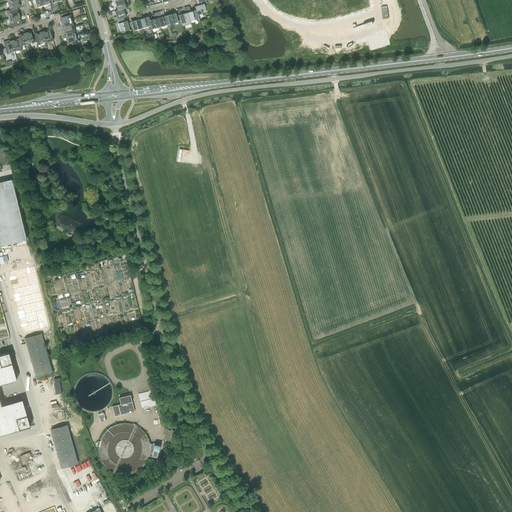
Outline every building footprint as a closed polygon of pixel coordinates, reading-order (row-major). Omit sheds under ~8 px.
[(17,8),(20,7),(19,4),(18,4),(17,2),(19,2),(18,0),(14,0),(8,2),(9,7),(8,7),(8,10),(9,10),(17,8)] [(42,5),(40,0),(32,0),(35,9),(37,8),(37,7),(42,5)] [(127,0),(119,0),(115,1),(117,10),(126,8),(126,7),(124,2),(128,1),(127,0)] [(195,6),(196,10),(198,15),(202,14),(202,12),(206,11),(204,4),(206,3),(205,1),(208,0),(201,0),(198,1),(199,5),(195,6)] [(286,0),(280,7),(284,10),(289,3),(286,0)] [(291,5),(291,8),(293,9),(291,16),(298,17),(298,16),(300,7),(294,5),(294,6),(291,5)] [(186,7),(190,21),(199,18),(198,15),(196,10),(190,12),(188,6),(186,7)] [(117,10),(114,11),(116,18),(117,19),(123,18),(125,17),(124,11),(127,10),(126,7),(126,8),(117,10)] [(190,21),(186,7),(183,7),(185,13),(179,15),(180,21),(182,26),(191,24),(190,21)] [(9,18),(19,15),(18,13),(17,13),(16,11),(18,11),(17,8),(9,10),(8,10),(5,11),(6,14),(7,14),(9,18)] [(318,11),(319,14),(321,14),(322,18),(328,17),(326,8),(320,9),(320,10),(318,11)] [(61,22),(71,19),(70,15),(71,15),(70,12),(59,15),(59,18),(61,18),(61,20),(60,20),(61,22)] [(169,24),(166,15),(161,17),(159,12),(156,13),(159,23),(160,27),(167,25),(169,24)] [(138,14),(142,28),(150,25),(151,25),(149,20),(148,17),(143,18),(141,13),(138,14)] [(149,20),(151,25),(150,25),(152,29),(160,27),(159,23),(156,13),(154,13),(155,19),(149,20)] [(180,21),(179,15),(176,16),(175,13),(166,15),(169,24),(178,22),(180,21)] [(142,28),(138,14),(135,15),(137,20),(131,22),(133,30),(142,28)] [(19,15),(9,18),(10,23),(9,23),(10,26),(21,23),(20,20),(19,20),(18,18),(20,18),(19,15)] [(123,18),(117,19),(120,31),(125,30),(125,31),(129,30),(127,21),(124,21),(123,18)] [(71,19),(61,22),(62,25),(63,25),(63,27),(62,27),(63,30),(75,27),(74,24),(73,24),(71,19)] [(76,30),(75,27),(63,30),(64,35),(65,38),(76,35),(74,30),(76,30)] [(46,30),(44,31),(42,32),(45,42),(49,41),(50,42),(53,41),(49,30),(46,30)] [(34,34),(33,31),(30,32),(31,33),(28,33),(28,32),(26,33),(28,43),(33,42),(33,43),(36,42),(37,42),(34,34)] [(45,42),(42,32),(39,33),(39,34),(37,34),(37,33),(34,34),(37,42),(36,42),(37,46),(40,45),(40,44),(45,42)] [(28,43),(26,33),(23,34),(23,35),(21,35),(21,34),(18,35),(19,38),(21,47),(24,46),(24,45),(28,43)] [(77,39),(76,35),(65,38),(66,41),(68,46),(79,42),(78,39),(77,39)] [(19,38),(16,39),(16,41),(14,41),(14,40),(11,41),(14,51),(19,50),(19,51),(22,50),(21,47),(19,38)] [(5,48),(1,49),(2,54),(6,53),(7,54),(10,54),(10,52),(14,51),(11,41),(9,41),(9,43),(7,43),(7,42),(4,43),(5,48)] [(11,178),(0,180),(0,244),(0,246),(26,240),(11,178)] [(34,266),(8,272),(22,333),(49,327),(34,266)] [(138,332),(99,342),(103,358),(142,347),(138,332)] [(52,372),(45,348),(41,333),(24,338),(27,348),(35,377),(52,372)] [(8,352),(0,354),(0,384),(16,380),(8,352)] [(119,398),(121,404),(112,406),(115,416),(129,412),(129,411),(130,411),(131,412),(134,411),(130,395),(119,398)] [(0,400),(0,434),(30,426),(22,399),(1,405),(0,400)] [(61,469),(78,464),(67,425),(50,429),(61,469)] [(171,441),(173,431),(163,429),(162,434),(165,435),(164,440),(171,441)] [(150,454),(149,457),(157,458),(160,446),(150,444),(150,449),(150,454)]
